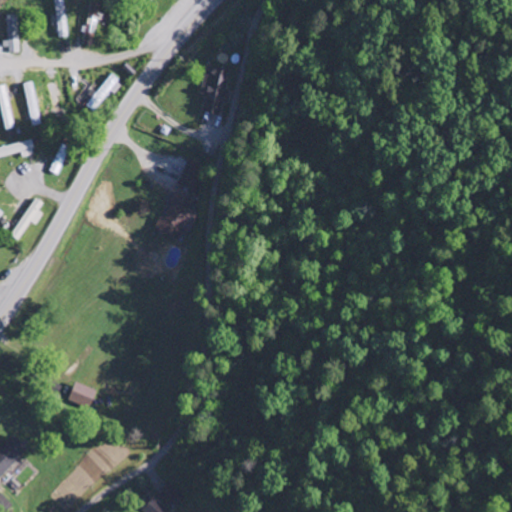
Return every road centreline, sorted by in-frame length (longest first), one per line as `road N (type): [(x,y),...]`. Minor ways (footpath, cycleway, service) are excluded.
road 1 (residential): [(80,511),(155,459),(193,401),(213,190),(264,0)]
road 2 (secondary): [(0,319),(126,111),(216,0)]
road 3 (residential): [(183,36),(110,58),(0,65)]
